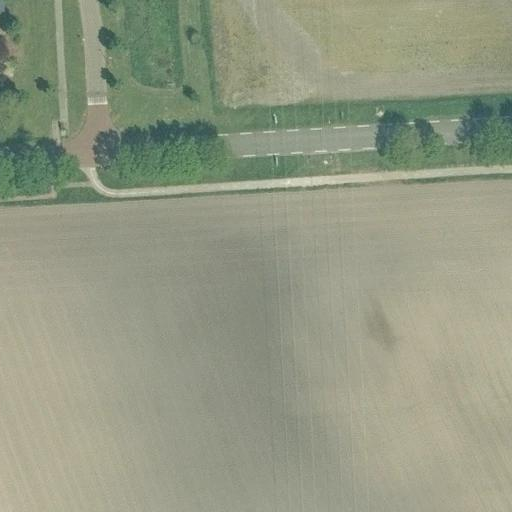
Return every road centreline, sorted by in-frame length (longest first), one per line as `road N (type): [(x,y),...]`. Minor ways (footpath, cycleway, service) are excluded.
road 1 (tertiary): [(93,155),(511,128)]
road 2 (residential): [(93,155),(97,103),(86,0)]
